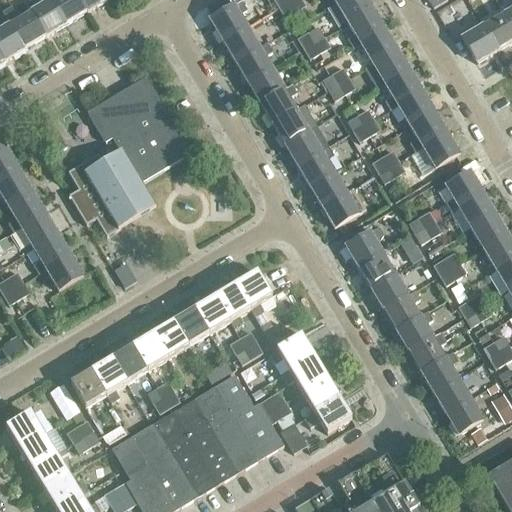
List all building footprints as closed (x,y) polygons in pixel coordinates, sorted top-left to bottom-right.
[(66,27),(87,14),(78,0),(50,0),(51,2),(66,27)] [(106,0),(78,0),(87,14),(108,2),(106,0)] [(278,11),(289,5),(285,0),(273,0),(272,1),(278,11)] [(295,15),(305,9),(299,0),(297,0),(289,5),(295,15)] [(343,0),(335,5),(347,26),(371,12),(364,0),(343,0)] [(433,11),(447,3),(445,0),(428,0),(427,1),(433,11)] [(45,39),(66,27),(51,2),(39,10),(35,2),(26,7),(31,15),(45,39)] [(242,5),(210,23),(222,44),(247,30),(239,17),(247,13),(242,5)] [(285,22),(295,15),(289,5),(278,11),(285,22)] [(2,15),(10,27),(25,52),(45,39),(31,15),(19,22),(12,9),(2,15)] [(384,33),(371,12),(347,26),(354,38),(347,43),(352,51),(360,47),(384,33)] [(511,29),(504,16),(483,29),(498,53),(511,44),(511,29)] [(0,57),(4,64),(25,52),(10,27),(0,33),(0,57)] [(462,42),(476,66),(498,53),(483,29),(462,42)] [(259,51),(247,30),(222,44),(235,65),(259,51)] [(318,45),(324,41),(318,30),(307,36),(314,46),(317,44),(318,45)] [(372,68),(396,54),(384,33),(360,47),(372,68)] [(303,53),(314,46),(307,36),(297,42),(303,53)] [(330,51),(324,41),(318,45),(317,44),(314,46),(320,57),(330,51)] [(266,46),(259,51),(235,65),(247,86),(272,72),(264,59),(271,55),(266,46)] [(309,63),(320,57),(314,46),(303,53),(309,63)] [(396,54),(372,68),(365,73),(377,93),(385,89),(409,74),(396,54)] [(272,72),(247,86),(260,107),(284,92),(272,72)] [(339,88),(349,82),(343,72),(332,78),(339,88)] [(421,95),(409,74),(385,89),(392,101),(385,106),(390,114),(397,110),(421,95)] [(329,96),(333,94),(332,92),(339,88),(332,78),(322,84),(329,96)] [(140,187),(192,156),(146,80),(87,116),(105,146),(113,142),(122,156),(103,167),(98,158),(68,176),(78,193),(68,199),(86,229),(96,223),(106,241),(155,211),(140,187)] [(345,98),(355,92),(349,82),(339,88),(345,98)] [(291,88),(284,92),(260,107),(272,128),(296,113),(289,101),(296,96),(291,88)] [(334,105),(345,98),(339,88),(332,92),(333,94),(329,96),(334,105)] [(410,131),(434,116),(421,95),(397,110),(410,131)] [(304,109),(296,113),(272,128),(284,149),(316,130),(304,109)] [(363,130),(374,123),(368,113),(357,119),(363,130)] [(446,137),(434,116),(410,131),(417,143),(409,148),(414,156),(422,151),(446,137)] [(354,138),(358,136),(357,134),(363,130),(357,119),(347,125),(354,138)] [(49,121),(39,127),(56,156),(66,150),(49,121)] [(370,140),(380,134),(374,123),(363,130),(370,140)] [(314,142),(321,138),(316,130),(284,149),(297,170),(321,155),(314,142)] [(359,146),(370,140),(363,130),(357,134),(358,136),(354,138),(359,146)] [(459,158),(446,137),(422,151),(434,172),(459,158)] [(329,150),(321,155),(297,170),(309,190),(334,176),(326,163),(334,159),(329,150)] [(8,154),(0,158),(0,186),(20,175),(8,154)] [(388,171),(399,165),(392,155),(382,161),(388,171)] [(379,179),(383,177),(382,175),(388,171),(382,161),(372,167),(379,179)] [(394,181),(405,175),(399,165),(388,171),(394,181)] [(384,188),(394,181),(388,171),(382,175),(383,177),(379,179),(384,188)] [(32,196),(20,175),(0,186),(0,196),(8,210),(32,196)] [(334,176),(309,190),(322,211),(346,197),(334,176)] [(451,216),(458,212),(482,197),(470,176),(445,191),(453,203),(446,208),(451,216)] [(366,213),(354,192),(346,197),(322,211),(334,232),(366,213)] [(13,236),(20,231),(45,216),(32,196),(8,210),(15,223),(8,227),(13,236)] [(458,212),(470,232),(495,218),(482,197),(458,212)] [(20,231),(33,252),(57,237),(45,216),(20,231)] [(424,232),(434,226),(428,216),(418,222),(424,232)] [(470,232),(483,253),(507,238),(495,218),(470,232)] [(420,238),(425,234),(424,232),(418,222),(408,228),(413,237),(418,234),(420,238)] [(430,242),(440,236),(434,226),(424,232),(425,234),(430,242)] [(351,238),(355,244),(373,234),(369,227),(351,238)] [(378,231),(345,250),(358,271),(382,257),(376,247),(383,238),(378,231)] [(430,242),(425,234),(420,238),(418,234),(413,237),(420,249),(430,242)] [(70,258),(57,237),(33,252),(40,264),(33,269),(38,277),(45,273),(70,258)] [(483,253),(495,274),(511,263),(511,246),(507,238),(483,253)] [(358,271),(370,292),(395,277),(382,257),(358,271)] [(449,273),(459,267),(453,257),(443,263),(449,273)] [(58,294),(83,280),(70,258),(45,273),(58,294)] [(440,282),(445,278),(443,276),(449,273),(443,263),(432,270),(440,282)] [(511,263),(495,274),(508,294),(511,291),(511,263)] [(455,284),(465,278),(459,267),(449,273),(455,284)] [(115,274),(125,291),(135,285),(125,268),(115,274)] [(445,290),(455,284),(449,273),(443,276),(445,278),(440,282),(445,290)] [(13,293),(23,287),(17,276),(7,282),(13,293)] [(268,324),(258,308),(271,300),(257,276),(236,288),(251,313),(250,313),(259,329),(268,324)] [(395,277),(370,292),(383,313),(407,298),(395,277)] [(0,294),(3,299),(13,293),(7,282),(0,286),(0,294)] [(19,303),(29,297),(23,287),(13,293),(19,303)] [(250,313),(251,313),(236,288),(215,301),(230,325),(229,326),(234,333),(242,328),(238,321),(250,313)] [(9,309),(19,303),(13,293),(3,299),(9,309)] [(383,313),(395,333),(420,319),(412,307),(420,303),(414,294),(407,298),(383,313)] [(474,315),(484,309),(478,299),(468,305),(474,315)] [(195,313),(209,338),(229,326),(230,325),(215,301),(195,313)] [(464,323),(469,320),(468,319),(474,315),(468,305),(457,311),(464,323)] [(480,326),(490,319),(484,309),(474,315),(480,326)] [(195,313),(174,326),(188,350),(209,338),(195,313)] [(420,319),(395,333),(408,354),(432,340),(425,328),(432,323),(427,315),(420,319)] [(470,332),(480,326),(474,315),(468,319),(469,320),(464,323),(470,332)] [(291,324),(283,329),(289,339),(297,334),(291,324)] [(168,363),(188,350),(174,326),(153,338),(168,363)] [(265,339),(266,339),(272,335),(273,335),(268,326),(260,330),(265,339)] [(500,329),(479,341),(484,350),(505,338),(500,329)] [(408,354),(420,375),(444,360),(438,350),(446,345),(440,335),(432,340),(408,354)] [(247,353),(257,347),(250,336),(240,342),(247,353)] [(132,350),(147,375),(168,363),(153,338),(132,350)] [(275,367),(282,363),(289,375),(313,360),(301,339),(269,358),(275,367)] [(505,355),(510,352),(503,340),(492,346),(498,356),(503,353),(505,355)] [(236,359),(247,353),(240,342),(229,348),(236,359)] [(488,363),(498,356),(492,346),(482,353),(488,363)] [(253,362),(262,357),(257,347),(247,353),(253,362)] [(147,375),(132,350),(112,363),(126,387),(147,375)] [(511,362),(511,355),(510,352),(505,355),(503,353),(498,356),(505,367),(511,362)] [(242,369),(253,362),(247,353),(236,359),(242,369)] [(444,360),(420,375),(432,396),(457,381),(449,368),(458,363),(453,356),(445,361),(444,360)] [(494,373),(505,367),(498,356),(488,363),(494,373)] [(326,381),(313,360),(289,375),(282,379),(287,387),(294,383),(302,396),(326,381)] [(105,399),(105,400),(106,399),(110,407),(119,402),(115,394),(126,387),(112,363),(91,375),(105,399)] [(508,393),(511,390),(511,368),(499,375),(508,393)] [(85,412),(105,400),(105,399),(91,375),(71,387),(85,412)] [(215,391),(259,464),(283,449),(270,428),(263,417),(258,408),(253,410),(234,379),(215,391)] [(339,402),(326,381),(302,396),(314,416),(339,402)] [(432,396),(445,416),(469,402),(457,381),(432,396)] [(162,403),(174,396),(168,385),(158,391),(161,396),(159,398),(162,403)] [(51,394),(68,423),(81,415),(64,386),(51,394)] [(153,408),(162,403),(159,398),(161,396),(158,391),(147,397),(153,408)] [(237,476),(259,464),(215,391),(194,403),(237,476)] [(260,392),(251,397),(255,404),(264,398),(260,392)] [(274,411),(284,405),(278,395),(269,401),(274,411)] [(170,412),(180,406),(174,396),(162,403),(164,407),(166,406),(170,412)] [(511,423),(511,412),(503,398),(492,405),(506,427),(511,423)] [(263,417),(274,411),(269,401),(258,408),(263,417)] [(339,402),(314,416),(304,422),(310,432),(320,426),(327,437),(351,422),(339,402)] [(469,402),(445,416),(458,438),(482,424),(469,402)] [(164,407),(162,403),(153,408),(159,418),(170,412),(166,406),(164,407)] [(216,489),(237,476),(194,403),(172,416),(216,489)] [(281,422),(291,416),(284,405),(274,411),(281,422)] [(270,428),(281,422),(274,411),(263,417),(270,428)] [(30,416),(6,431),(19,452),(43,437),(30,416)] [(195,502),(216,489),(172,416),(151,429),(195,502)] [(72,447),(93,434),(86,424),(66,436),(72,447)] [(293,457),(307,449),(294,428),(280,436),(293,457)] [(171,511),(178,511),(195,502),(151,429),(130,442),(171,511)] [(120,430),(102,440),(106,446),(109,448),(125,438),(120,430)] [(78,457),(99,445),(93,434),(72,447),(78,457)] [(55,458),(43,437),(19,452),(31,473),(55,458)] [(124,487),(130,497),(136,507),(139,511),(171,511),(130,442),(111,453),(129,484),(124,487)] [(55,458),(31,473),(44,493),(68,478),(55,458)] [(351,511),(418,511),(386,458),(337,487),(351,511)] [(511,511),(511,465),(487,480),(505,511),(511,511)] [(75,490),(68,478),(44,493),(55,511),(58,511),(80,499),(88,494),(83,486),(75,490)] [(110,509),(130,497),(124,487),(124,486),(104,499),(110,509)] [(338,511),(327,493),(311,503),(316,511),(338,511)] [(112,511),(128,511),(136,507),(130,497),(110,509),(112,511)] [(80,499),(58,511),(98,511),(95,506),(87,511),(80,499)] [(316,511),(311,503),(295,511),(316,511)]
